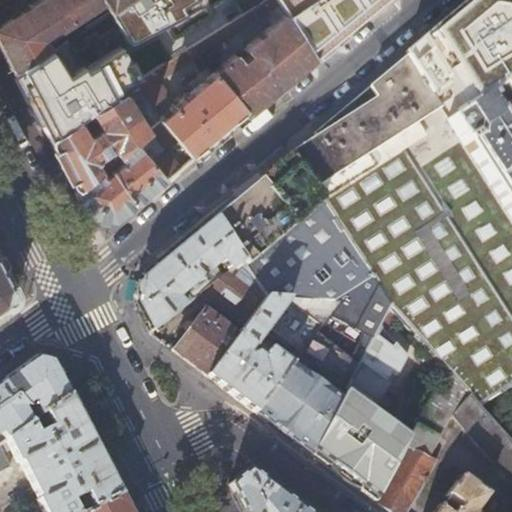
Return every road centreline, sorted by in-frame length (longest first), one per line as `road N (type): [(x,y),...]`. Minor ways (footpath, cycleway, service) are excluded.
road 1 (residential): [(426,0),(68,292)]
road 2 (residential): [(142,428),(232,428),(345,511)]
road 3 (primary): [(68,292),(142,428)]
road 4 (primary): [(0,158),(68,292)]
